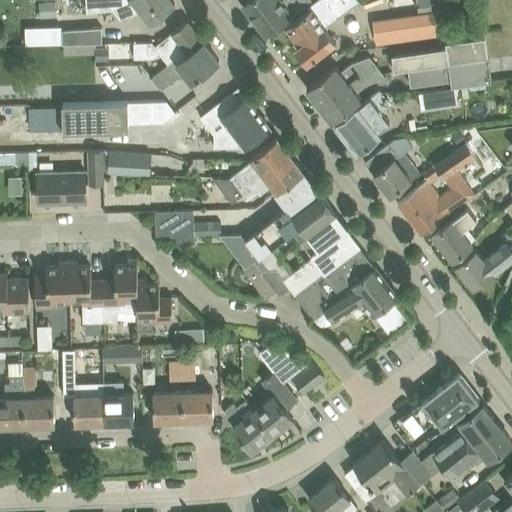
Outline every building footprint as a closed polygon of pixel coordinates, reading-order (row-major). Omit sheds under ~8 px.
[(150,22),(159,15),(175,2),(172,0),(85,0),(86,11),(109,8),(112,6),(121,18),(138,12),(140,9),(150,22)] [(248,0),(243,5),(266,34),(310,0),(248,0)] [(303,14),(287,26),(300,43),(296,46),(308,61),(324,49),(336,39),(326,25),(359,0),(358,0),(315,0),(309,5),(312,8),(303,14)] [(431,0),(389,0),(392,15),(433,9),(431,0)] [(373,22),(376,42),(436,33),(433,14),(373,22)] [(152,41),(133,41),(133,52),(134,56),(153,56),(160,51),(169,62),(174,58),(176,60),(203,39),(187,19),(174,29),(155,45),(152,41)] [(61,27),(62,42),(102,41),(101,25),(61,27)] [(449,60),(450,61),(489,56),(486,32),(447,38),(448,44),(392,52),(394,68),(449,60)] [(191,82),(219,59),(204,40),(177,61),(176,60),(174,58),(169,62),(151,76),(159,86),(163,87),(183,72),(191,82)] [(106,49),(95,49),(95,61),(106,61),(106,49)] [(307,87),(319,103),(360,72),(377,64),(369,54),(350,61),(340,69),(335,64),(307,87)] [(453,84),(492,78),(489,56),(450,61),(408,67),(411,84),(452,78),(453,84)] [(319,103),(333,120),(362,97),(356,91),(367,82),(386,75),(377,64),(360,72),(319,103)] [(244,146),(254,139),(270,127),(239,87),(215,106),(213,104),(181,128),(181,129),(173,133),(178,144),(194,145),(195,146),(226,122),(244,146)] [(422,108),(458,103),(456,87),(420,92),(422,108)] [(357,151),(373,139),(381,133),(378,129),(389,120),(382,111),(391,104),(379,88),(335,123),(357,151)] [(62,102),(62,104),(30,106),(31,127),(63,125),(63,130),(129,128),(129,122),(165,121),(176,112),(166,99),(132,100),(92,101),(62,102)] [(0,132),(21,132),(20,107),(0,108),(0,132)] [(459,131),(453,135),(459,144),(465,139),(459,131)] [(254,182),(291,154),(277,136),(251,157),(252,158),(229,176),(228,176),(229,177),(239,190),(251,181),(251,182),(253,181),(254,182)] [(364,161),(391,194),(421,171),(405,151),(412,145),(405,136),(394,138),(364,161)] [(460,143),(434,162),(435,163),(422,172),(426,178),(397,201),(422,232),(438,220),(474,192),(466,182),(456,168),(476,154),(465,139),(465,140),(460,143)] [(489,144),(476,153),(492,177),(506,168),(489,144)] [(108,171),(107,148),(89,149),(90,183),(104,182),(103,171),(108,171)] [(36,149),(15,150),(16,164),(28,163),(29,169),(37,168),(36,149)] [(152,152),(109,150),(108,172),(151,174),(152,152)] [(231,201),(242,194),(246,199),(257,190),(260,194),(272,185),(277,191),(304,171),(291,154),(254,182),(253,181),(251,182),(251,181),(239,190),(229,177),(213,176),(231,201)] [(37,172),(38,201),(86,200),(85,170),(37,172)] [(259,256),(271,247),(278,257),(284,253),(277,243),(293,231),(300,240),(336,213),(326,200),(310,179),(282,201),(287,207),(246,238),(245,239),(259,256)] [(452,259),(467,247),(473,242),(471,240),(475,236),(466,225),(476,217),(467,206),(432,234),(452,259)] [(194,209),(175,209),(155,210),(156,235),(176,234),(194,234),(194,222),(194,209)] [(295,292),(359,243),(336,213),(300,240),(312,256),(289,273),(278,257),(271,247),(259,256),(244,268),(249,275),(248,275),(265,297),(276,289),(279,293),(290,286),(295,292)] [(220,221),(194,222),(194,234),(220,234),(221,234),(220,221)] [(364,294),(385,277),(359,243),(295,292),(311,314),(333,299),(318,278),(324,274),(340,294),(356,283),(364,294)] [(511,257),(511,249),(507,243),(486,259),(477,248),(456,265),(474,288),(511,257)] [(103,303),(104,319),(117,319),(118,309),(137,311),(137,297),(137,277),(138,277),(137,258),(127,258),(127,263),(115,264),(115,278),(103,278),(103,303)] [(70,299),(69,260),(59,260),(59,265),(47,266),(47,274),(35,274),(36,306),(57,305),(57,299),(70,299)] [(103,303),(103,278),(91,278),(91,264),(78,265),(78,260),(69,260),(70,299),(83,299),(83,320),(104,319),(103,303)] [(7,272),(0,272),(0,311),(8,311),(7,277),(7,272)] [(29,277),(7,277),(8,311),(30,310),(29,297),(29,277)] [(152,321),(172,320),(172,295),(160,295),(159,282),(147,282),(147,277),(138,277),(137,277),(137,297),(137,311),(138,328),(152,328),(152,321)] [(333,299),(311,314),(313,318),(326,308),(334,319),(363,300),(373,313),(379,308),(384,314),(398,304),(393,297),(398,294),(385,277),(364,294),(356,283),(340,294),(333,299)] [(37,323),(38,347),(52,347),(51,323),(37,323)] [(0,326),(0,344),(9,344),(9,335),(8,326),(0,326)] [(204,339),(203,326),(186,327),(187,340),(204,339)] [(9,335),(9,344),(22,344),(22,335),(9,335)] [(122,346),(102,346),(103,361),(122,361),(122,346)] [(253,409),(272,433),(293,417),(285,407),(296,398),(283,381),(308,361),(287,348),(268,362),(274,370),(262,379),(267,386),(259,393),(265,400),(254,408),(253,409)] [(182,359),(183,377),(196,376),(195,358),(182,359)] [(168,359),(169,377),(183,377),(182,359),(168,359)] [(89,380),(94,380),(103,380),(102,361),(89,362),(89,380)] [(324,374),(315,362),(294,378),(303,390),(324,374)] [(23,373),(23,365),(22,365),(23,373),(10,374),(10,380),(4,380),(5,396),(0,395),(0,424),(24,423),(24,395),(23,382),(23,373)] [(36,365),(23,365),(23,373),(23,382),(34,382),(36,382),(36,365)] [(432,420),(441,432),(480,399),(459,372),(401,416),(415,434),(432,420)] [(213,389),(183,390),(184,418),(213,417),(213,389)] [(153,391),(153,399),(154,419),(184,418),(183,390),(153,391)] [(103,393),(104,421),(134,420),(133,392),(103,393)] [(74,394),(74,402),(75,422),(104,421),(103,393),(74,394)] [(55,422),(54,394),(24,395),(24,423),(55,422)] [(252,449),(272,433),(253,409),(244,398),(235,405),(233,402),(228,406),(225,408),(225,414),(252,449)] [(432,452),(442,465),(498,422),(483,403),(459,422),(464,428),(432,452)] [(488,460),(497,453),(511,440),(511,439),(498,422),(442,465),(452,478),(483,453),(488,460)] [(353,462),(365,477),(376,491),(394,477),(406,493),(432,473),(421,459),(413,449),(400,459),(384,438),(353,462)] [(432,452),(431,451),(421,459),(432,473),(442,465),(432,452)] [(511,511),(511,473),(504,480),(511,490),(511,496),(492,511),(511,511)] [(348,511),(357,505),(334,477),(308,497),(320,511),(348,511)] [(462,500),(459,503),(466,511),(469,511),(494,491),(485,480),(462,500)] [(444,508),(460,496),(451,485),(436,497),(444,508)] [(425,511),(439,511),(444,509),(435,498),(422,508),(425,511)]
